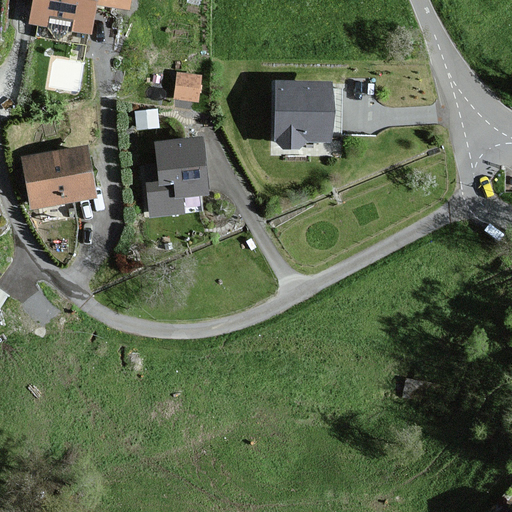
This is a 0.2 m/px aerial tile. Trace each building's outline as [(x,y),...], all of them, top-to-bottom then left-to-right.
[(128,5),(128,0),(34,0),(32,19),(89,28),(93,0),(128,5)] [(175,96),(203,97),(205,70),(176,68),(175,96)] [(328,84),(278,82),(277,133),(282,133),(282,143),(300,143),(300,135),(310,135),(327,136),(328,84)] [(205,189),(199,135),(159,140),(162,163),(147,165),(153,213),(181,210),(179,192),(205,189)] [(95,192),(86,145),(23,157),(32,204),(95,192)]
